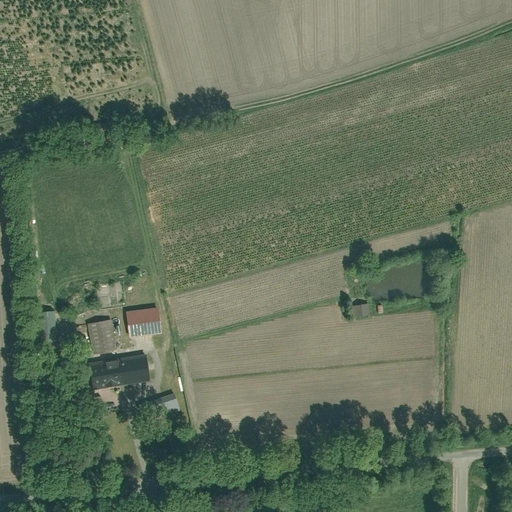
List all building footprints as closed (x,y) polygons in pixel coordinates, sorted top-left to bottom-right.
[(358,316),(371,315),(369,303),(356,305),(358,316)] [(125,306),(129,337),(163,333),(159,309),(142,312),(141,304),(125,306)] [(43,338),(57,338),(57,311),(44,311),(43,338)] [(118,351),(114,320),(87,323),(92,355),(118,351)] [(147,356),(122,360),(125,383),(151,379),(147,356)] [(146,420),(182,411),(177,393),(142,402),(146,420)]
